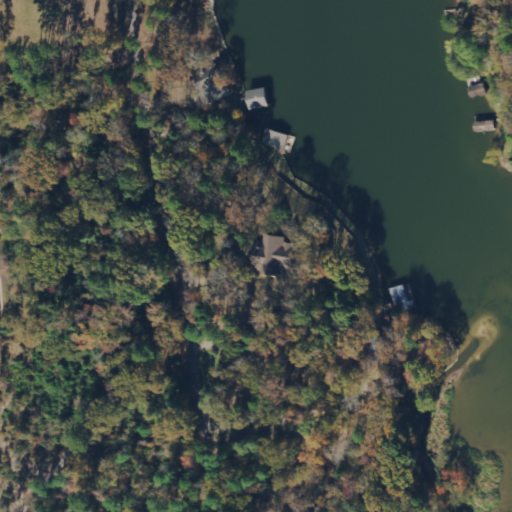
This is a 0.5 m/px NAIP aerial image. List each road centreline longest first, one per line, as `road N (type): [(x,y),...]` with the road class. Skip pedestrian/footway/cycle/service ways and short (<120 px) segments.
road 1 (residential): [(132,0),(219,479)]
road 2 (residential): [(15,511),(92,431),(186,303)]
road 3 (residential): [(84,440),(0,198)]
